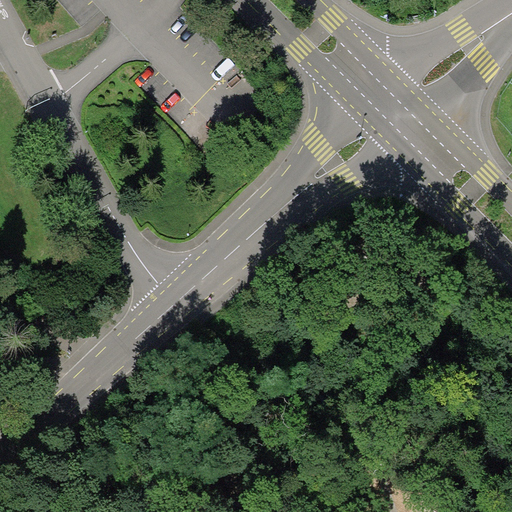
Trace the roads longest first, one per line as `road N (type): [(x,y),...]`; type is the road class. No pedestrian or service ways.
road 1 (residential): [(171,307),(0,21)]
road 2 (residential): [(171,307),(391,107)]
road 3 (residential): [(0,460),(171,307)]
road 4 (tertiary): [(252,0),(302,48),(391,107)]
road 5 (tertiary): [(391,107),(511,231)]
road 6 (unclassified): [(511,15),(391,107)]
road 7 (tertiary): [(391,107),(310,0)]
